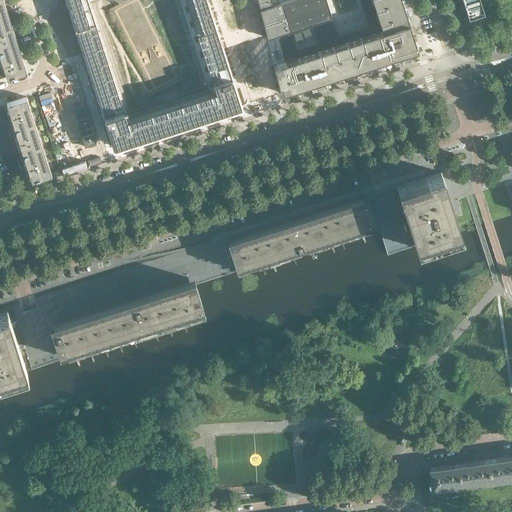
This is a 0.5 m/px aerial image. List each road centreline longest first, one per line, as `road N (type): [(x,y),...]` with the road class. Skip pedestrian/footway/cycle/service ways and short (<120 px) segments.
road 1 (tertiary): [(0,218),(452,74)]
road 2 (unknown): [(81,74),(222,25)]
road 3 (residential): [(392,493),(394,477),(418,454),(511,441)]
road 4 (residential): [(250,511),(392,493)]
